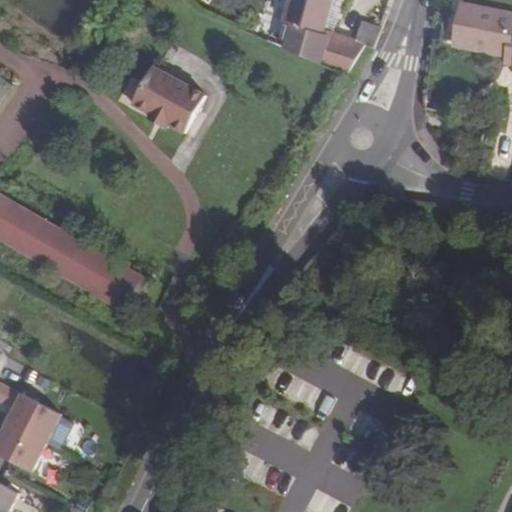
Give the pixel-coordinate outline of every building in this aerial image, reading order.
[(321,33),(331,0),(291,0),(285,22),(293,24),(321,33)] [(331,0),(321,33),(332,37),(343,0),(331,0)] [(511,16),(446,4),(440,44),(508,58),(506,64),(511,64),(511,16)] [(362,47),(373,50),(381,29),(362,22),(354,43),(362,47)] [(248,24),(244,34),(253,38),(257,27),(248,24)] [(321,33),(293,24),(284,54),(342,78),(362,47),(354,43),(332,37),(321,33)] [(149,67),(140,85),(144,87),(153,69),(149,67)] [(183,132),(202,94),(153,69),(144,87),(140,85),(130,105),(150,115),(151,113),(167,121),(166,123),(183,132)] [(0,101),(11,86),(0,77),(0,101)] [(151,113),(150,115),(148,120),(164,128),(166,123),(167,121),(151,113)] [(0,241),(127,315),(149,279),(0,193),(0,241)] [(0,453),(33,470),(63,413),(0,381),(0,398),(16,407),(1,435),(0,434),(0,453)] [(363,411),(350,431),(373,446),(386,426),(363,411)] [(294,476),(306,452),(276,437),(264,461),(294,476)] [(316,483),(307,511),(345,511),(358,473),(329,464),(322,484),(316,483)] [(0,511),(9,511),(20,493),(0,483),(0,511)]
